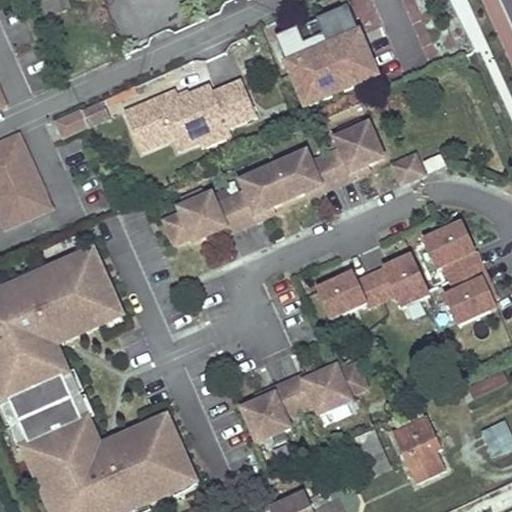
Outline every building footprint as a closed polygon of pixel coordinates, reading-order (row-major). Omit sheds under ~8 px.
[(59,0),(40,0),(47,18),(64,12),(59,0)] [(67,0),(59,0),(64,12),(71,9),(67,0)] [(310,57),(359,34),(347,7),(276,40),(305,102),(321,94),(324,101),(362,84),(359,77),(375,69),(364,45),(315,68),(310,57)] [(315,68),(364,45),(359,34),(310,57),(315,68)] [(375,69),(359,77),(362,84),(378,76),(375,69)] [(177,92),(127,115),(145,153),(175,139),(180,151),(203,141),(199,134),(227,122),(229,127),(258,114),(243,80),(214,93),(211,86),(189,96),(191,100),(183,103),(181,100),(177,92)] [(321,94),(305,102),(308,109),(324,101),(321,94)] [(98,106),(57,124),(64,140),(112,119),(104,103),(98,106)] [(227,122),(199,134),(203,141),(205,146),(232,133),(229,127),(227,122)] [(212,197),(179,211),(181,216),(164,224),(175,249),(192,241),(194,246),(210,239),(227,232),(229,237),(259,224),(257,218),(273,211),(305,197),(322,190),(324,195),(354,182),(352,176),(368,169),(385,162),(369,127),(337,142),(341,152),(310,166),(305,156),(241,184),(245,195),(217,207),(212,197)] [(22,137),(0,146),(0,163),(26,152),(28,151),(22,137)] [(26,152),(0,163),(0,214),(7,230),(52,211),(26,152)] [(445,167),(441,158),(423,165),(427,175),(445,167)] [(424,178),(415,159),(393,168),(401,188),(424,178)] [(368,169),(352,176),(354,182),(371,174),(368,169)] [(308,202),(324,195),(322,190),(305,197),(308,202)] [(273,211),(257,218),(259,224),(276,216),(273,211)] [(459,328),(497,311),(473,257),(475,256),(463,228),(426,245),(438,273),(446,270),(457,296),(447,301),(459,328)] [(213,244),(229,237),(227,232),(210,239),(213,244)] [(96,251),(70,263),(72,268),(96,258),(110,288),(112,287),(96,251)] [(0,398),(3,406),(9,403),(29,447),(22,450),(50,511),(130,511),(142,507),(143,509),(174,496),(171,491),(194,481),(181,451),(184,449),(170,419),(168,419),(147,429),(113,444),(116,452),(105,458),(101,449),(88,421),(83,423),(73,401),(63,380),(69,377),(57,348),(53,340),(65,335),(68,343),(103,328),(124,318),(126,318),(112,287),(110,288),(96,258),(72,268),(70,263),(40,276),(41,279),(21,288),(20,285),(0,294),(0,398)] [(430,299),(413,260),(358,284),(355,278),(320,294),(332,322),(368,306),(369,309),(397,297),(403,311),(430,299)] [(40,276),(20,285),(21,288),(41,279),(40,276)] [(433,315),(412,319),(421,362),(442,357),(433,315)] [(68,343),(65,335),(53,340),(57,348),(68,343)] [(258,405),(242,412),(257,447),(264,444),(287,434),(291,432),(286,421),(315,409),(319,419),(325,417),(348,407),(353,405),(351,400),(367,392),(357,368),(340,375),(338,370),(321,377),(305,384),(302,379),(272,392),(275,398),(258,405)] [(305,384),(321,377),(319,372),(302,379),(305,384)] [(505,372),(470,388),(476,400),(510,384),(505,372)] [(75,375),(69,377),(63,380),(83,423),(88,421),(94,418),(75,375)] [(275,398),(272,392),(256,399),(258,405),(275,398)] [(0,407),(0,412),(18,452),(22,450),(29,447),(9,403),(3,406),(0,407)] [(429,418),(394,434),(417,484),(447,470),(439,452),(444,450),(429,418)] [(511,451),(511,439),(504,422),(484,431),(497,458),(511,451)] [(390,466),(376,437),(358,445),(372,474),(390,466)] [(116,452),(113,444),(101,449),(105,458),(116,452)] [(184,449),(181,451),(194,481),(171,491),(174,496),(199,485),(184,449)] [(326,460),(323,453),(305,461),(309,468),(326,460)] [(281,506),(283,511),(357,511),(359,505),(353,492),(343,488),(330,494),(331,496),(309,507),(303,495),(281,506)]
